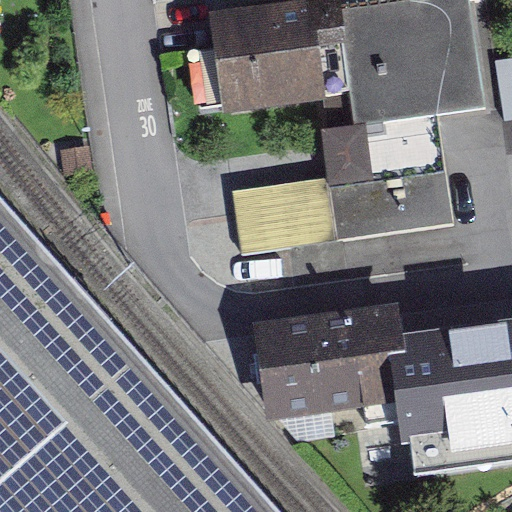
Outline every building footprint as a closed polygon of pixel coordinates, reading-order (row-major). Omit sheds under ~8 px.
[(349,100),(354,132),(434,121),(480,114),(464,0),(447,0),(219,31),(231,116),(349,100)] [(448,224),(434,121),(354,132),(329,135),(343,238),(448,224)] [(281,511),(0,198),(0,511),(281,511)] [(390,322),(263,340),(275,423),(402,406),(394,351),(390,322)] [(511,334),(394,351),(402,406),(412,477),(511,463),(511,334)]
